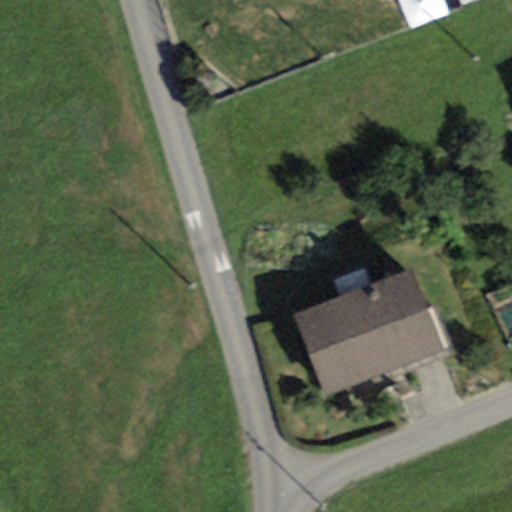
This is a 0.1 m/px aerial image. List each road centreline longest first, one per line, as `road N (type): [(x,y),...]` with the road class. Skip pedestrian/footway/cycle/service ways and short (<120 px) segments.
road 1 (residential): [(284,494),(132,0)]
road 2 (residential): [(284,494),(511,403)]
